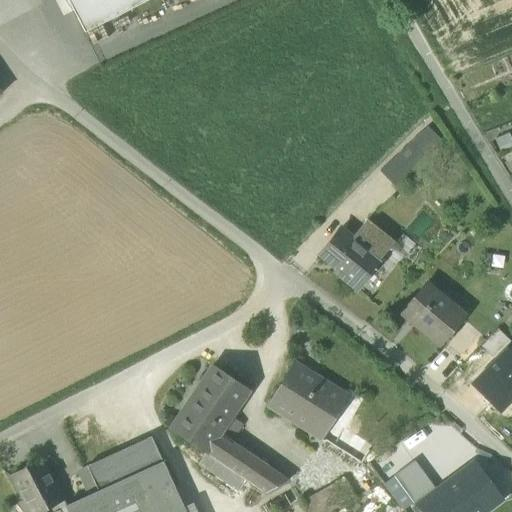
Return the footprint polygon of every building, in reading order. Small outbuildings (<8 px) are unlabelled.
[(74,11),(67,0),(54,0),(63,17),(74,11)] [(67,0),(74,11),(85,32),(148,0),(67,0)] [(428,125),(410,143),(421,154),(424,157),(442,140),(428,125)] [(511,139),(509,133),(494,139),(500,153),(511,147),(511,139)] [(398,154),(409,165),(421,154),(410,143),(398,154)] [(380,171),(394,186),(412,168),(424,157),(421,154),(409,165),(398,154),(380,171)] [(366,221),(352,239),(340,229),(322,251),(339,265),(334,272),(357,290),(380,261),(379,260),(393,243),(366,221)] [(422,330),(440,345),(464,317),(425,284),(401,312),(410,320),(412,318),(424,328),(422,330)] [(511,341),(497,328),(481,346),(496,359),(505,349),(511,341)] [(511,355),(505,349),(496,359),(473,385),(500,410),(511,397),(511,355)] [(268,406),(318,437),(324,426),(343,394),(294,363),(268,406)] [(170,429),(206,453),(219,434),(231,417),(248,391),(212,366),(170,429)] [(231,417),(219,434),(230,442),(242,425),(231,417)] [(318,437),(349,457),(355,446),(324,426),(318,437)] [(288,481),(230,442),(219,434),(206,453),(246,480),(265,493),(288,481)] [(87,466),(99,492),(162,463),(150,437),(87,466)] [(349,457),(363,466),(369,455),(355,446),(349,457)] [(238,490),(246,480),(206,453),(199,464),(238,490)] [(43,511),(63,501),(41,460),(10,476),(23,500),(20,502),(24,511),(43,511)] [(414,504),(415,505),(417,504),(435,490),(413,461),(394,476),(414,504)] [(473,462),(443,485),(447,489),(452,485),(461,485),(461,478),(477,467),(473,462)] [(184,511),(183,508),(162,463),(99,492),(87,497),(82,499),(88,511),(184,511)] [(99,492),(87,466),(76,471),(87,497),(99,492)] [(470,511),(472,511),(473,511),(485,511),(502,499),(477,467),(461,478),(461,485),(452,485),(447,489),(443,485),(435,490),(417,504),(423,511),(470,511)] [(414,504),(394,476),(383,484),(404,511),(414,504)] [(303,502),(308,511),(333,511),(356,499),(351,490),(345,478),(303,502)] [(65,507),(67,511),(88,511),(82,499),(65,507)] [(43,511),(67,511),(65,507),(63,501),(43,511)] [(24,511),(20,502),(6,510),(7,511),(24,511)]
